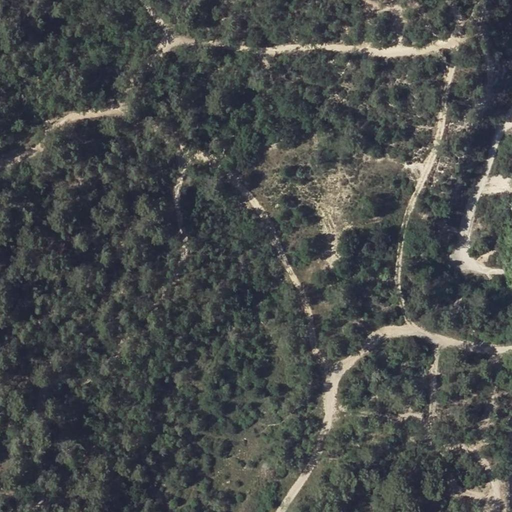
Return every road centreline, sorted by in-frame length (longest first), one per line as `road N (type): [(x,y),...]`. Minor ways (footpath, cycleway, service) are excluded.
road 1 (track): [(416,331),(398,268),(434,147),(452,40),(404,52),(180,40),(140,0)]
road 2 (track): [(0,163),(35,151),(71,117),(102,109),(117,109),(171,146),(206,158),(266,222),(313,320),(321,360),(336,373)]
road 3 (track): [(280,511),(320,444),(336,373),(357,352),(416,331),(511,348)]
road 4 (track): [(439,337),(427,442),(472,450),(495,478),(496,511)]
